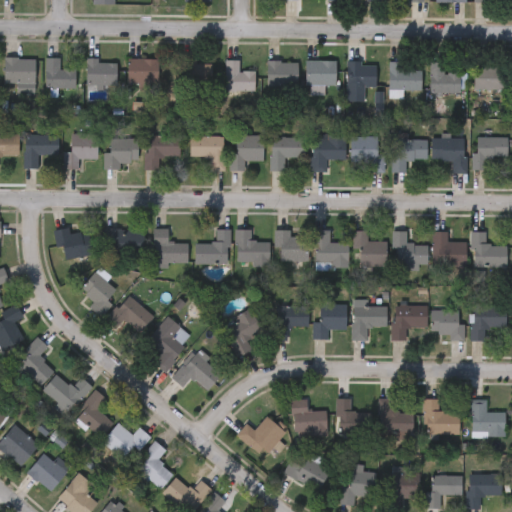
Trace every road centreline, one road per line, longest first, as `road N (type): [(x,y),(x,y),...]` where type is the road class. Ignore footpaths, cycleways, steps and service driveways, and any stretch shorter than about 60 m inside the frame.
road 1 (residential): [(0,16),(511,24)]
road 2 (residential): [(0,192),(511,194)]
road 3 (residential): [(38,193),(45,275),(70,311),(307,511)]
road 4 (residential): [(207,428),(271,368),(511,363)]
